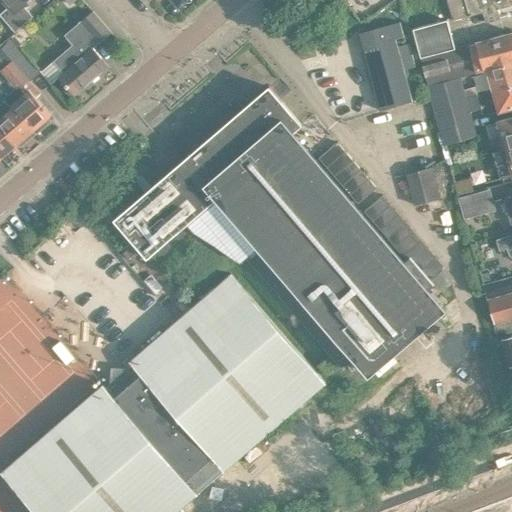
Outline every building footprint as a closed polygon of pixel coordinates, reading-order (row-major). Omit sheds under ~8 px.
[(22,5),(28,0),(0,0),(6,7),(0,12),(0,16),(14,32),(32,16),(22,5)] [(445,0),(452,20),(469,15),(469,16),(482,12),(485,21),(499,17),(496,8),(511,2),(511,1),(511,0),(445,0)] [(92,47),(98,42),(99,43),(110,33),(91,11),(64,35),(72,44),(53,60),(63,72),(57,77),(73,95),(80,89),(80,90),(89,83),(88,82),(107,65),(92,47)] [(412,28),(419,57),(454,48),(447,19),(412,28)] [(358,32),(376,99),(379,110),(411,101),(394,38),(403,36),(399,22),(358,32)] [(460,76),(481,70),(511,61),(511,32),(454,48),(419,57),(427,85),(460,76)] [(9,106),(10,105),(32,130),(35,133),(49,121),(46,118),(50,115),(45,108),(43,105),(42,106),(35,97),(39,93),(28,80),(39,71),(9,36),(0,44),(0,59),(5,65),(0,69),(15,87),(2,98),(4,100),(9,106)] [(511,61),(481,70),(481,71),(484,70),(489,91),(511,84),(511,61)] [(460,76),(427,85),(436,116),(469,106),(466,98),(477,95),(475,87),(464,90),(460,76)] [(511,84),(489,91),(495,112),(511,107),(511,84)] [(442,308),(402,262),(291,132),(301,124),(280,99),(268,86),(243,108),(236,100),(188,142),(179,131),(164,144),(180,162),(113,219),(133,242),(121,252),(127,259),(139,249),(146,257),(186,222),(193,230),(240,261),(245,257),(340,367),(354,358),(355,358),(368,372),(420,327),(432,342),(446,330),(434,316),(442,308)] [(27,134),(32,130),(10,105),(9,106),(4,100),(0,103),(0,125),(16,144),(17,144),(22,144),(27,140),(28,135),(27,134)] [(473,123),(469,106),(436,116),(440,132),(473,123)] [(505,148),(511,146),(511,117),(498,121),(498,122),(484,125),(488,138),(502,135),(505,148)] [(473,123),(440,132),(444,147),(478,138),(473,123)] [(0,157),(0,158),(16,144),(0,125),(0,157)] [(357,203),(375,187),(336,141),(317,157),(357,203)] [(511,146),(505,148),(509,162),(495,166),(499,179),(511,174),(511,146)] [(413,202),(439,197),(432,165),(406,170),(413,202)] [(458,192),(474,187),(470,174),(454,179),(458,192)] [(493,210),(488,189),(455,197),(461,219),(493,210)] [(424,282),(443,266),(382,194),(363,210),(424,282)] [(511,195),(503,198),(510,223),(511,222),(511,195)] [(506,247),(507,251),(508,252),(508,253),(509,254),(511,255),(511,234),(496,239),(499,249),(506,247)] [(102,384),(1,472),(35,511),(184,511),(180,507),(324,382),(320,377),(318,375),(230,273),(194,304),(193,305),(189,309),(135,355),(129,361),(132,364),(127,368),(122,367),(122,372),(122,377),(121,379),(114,379),(109,379),(109,384),(105,387),(102,384)] [(480,285),(484,298),(511,290),(511,279),(511,276),(480,285)] [(511,317),(511,292),(487,300),(494,323),(511,317)] [(499,339),(508,368),(511,366),(511,337),(511,336),(499,339)]
